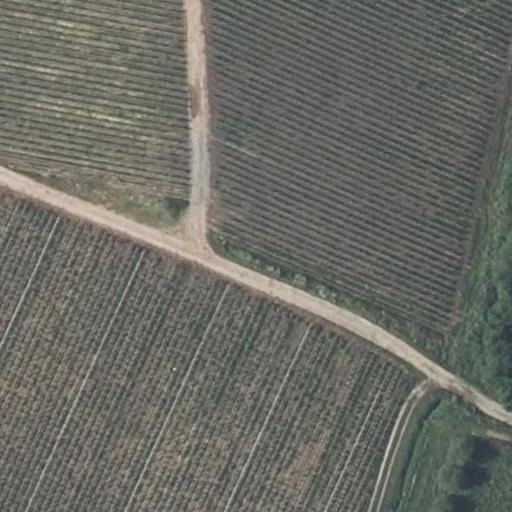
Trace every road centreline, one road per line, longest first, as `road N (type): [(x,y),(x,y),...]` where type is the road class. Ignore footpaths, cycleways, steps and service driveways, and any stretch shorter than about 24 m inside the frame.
road 1 (track): [(511,105),(443,380),(411,406),(379,511)]
road 2 (track): [(196,256),(378,336),(511,420)]
road 3 (track): [(187,0),(196,256)]
road 4 (track): [(0,178),(196,256)]
